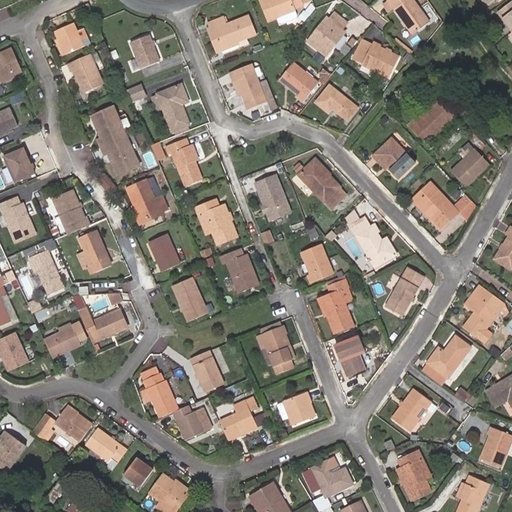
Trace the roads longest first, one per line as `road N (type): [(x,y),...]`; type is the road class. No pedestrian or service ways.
road 1 (residential): [(176,5),(217,111),(232,127),(245,132),(282,123),(326,142),(452,273)]
road 2 (residential): [(106,400),(182,460),(219,474),(346,426)]
road 3 (residential): [(346,426),(401,359),(452,273)]
road 4 (residential): [(19,19),(50,86),(52,133),(66,165)]
road 5 (track): [(66,165),(111,207),(145,283)]
road 6 (residential): [(346,426),(302,311),(290,302)]
road 7 (residential): [(145,283),(148,342),(106,400)]
road 8 (residential): [(452,273),(511,164)]
